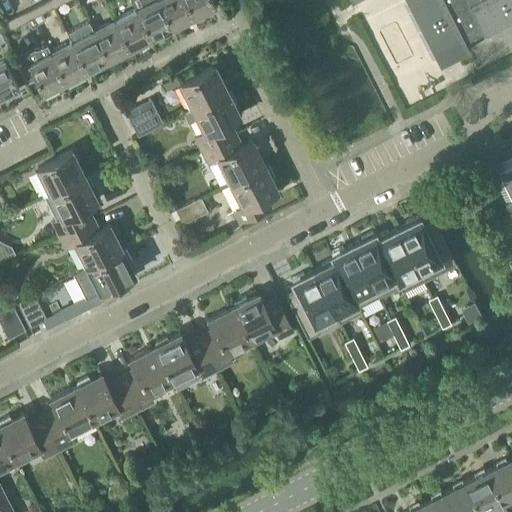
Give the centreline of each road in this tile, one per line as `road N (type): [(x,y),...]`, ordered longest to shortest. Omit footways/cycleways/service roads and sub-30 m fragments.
road 1 (tertiary): [(261,511),(511,385)]
road 2 (residential): [(322,214),(466,143),(481,103),(511,87)]
road 3 (residential): [(0,376),(191,278)]
road 4 (residential): [(191,278),(105,110)]
road 5 (residential): [(322,214),(240,53)]
road 6 (residential): [(191,278),(322,214)]
